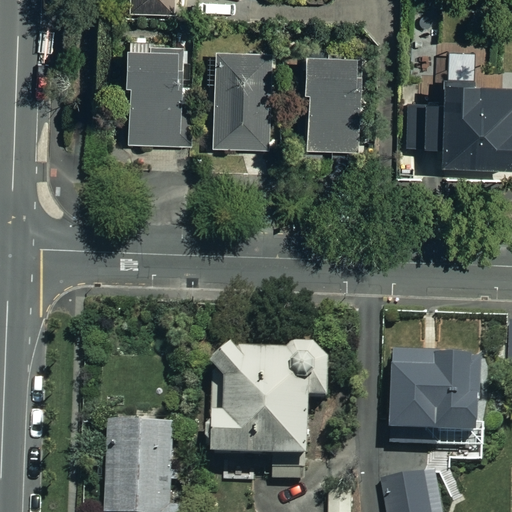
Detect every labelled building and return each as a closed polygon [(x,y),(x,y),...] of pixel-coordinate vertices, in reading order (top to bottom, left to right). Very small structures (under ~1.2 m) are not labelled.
[(172,17),(171,0),(127,0),(127,17),(172,17)] [(150,54),(121,55),(122,92),(125,92),(126,148),(181,147),(180,49),(150,49),(150,54)] [(269,59),(214,57),(210,150),(266,152),(269,59)] [(352,58),(298,60),(299,100),(304,100),(306,154),(355,153),(352,58)] [(495,78),(435,82),(437,104),(402,106),(405,151),(432,149),(434,178),(511,172),(511,111),(510,91),(496,92),(495,78)] [(511,323),(508,323),(508,348),(497,348),(497,368),(511,367),(511,323)] [(285,351),(285,354),(221,353),(215,358),(211,368),(211,419),(207,419),(207,461),(304,461),(304,402),(325,402),(325,351),(285,351)] [(428,357),(390,355),(385,447),(471,451),(476,363),(428,360),(428,357)] [(169,511),(172,425),(106,424),(104,511),(169,511)] [(439,511),(432,474),(381,484),(386,511),(439,511)]
